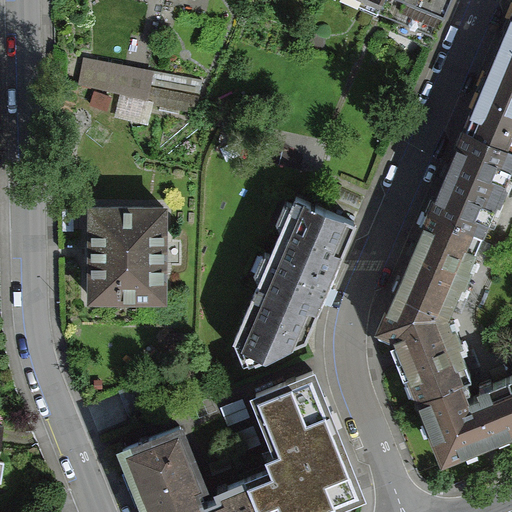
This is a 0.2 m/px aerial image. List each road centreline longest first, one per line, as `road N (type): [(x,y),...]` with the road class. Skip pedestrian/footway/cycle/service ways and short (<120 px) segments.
road 1 (residential): [(402,511),(351,373),(349,327),(356,290),(484,0)]
road 2 (residential): [(28,0),(38,328),(98,511)]
